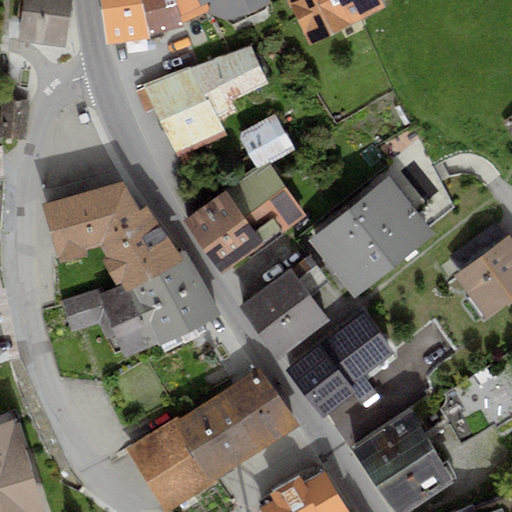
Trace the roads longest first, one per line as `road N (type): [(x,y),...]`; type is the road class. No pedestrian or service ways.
road 1 (primary): [(371,511),(161,202),(99,73)]
road 2 (residential): [(99,73),(50,96),(42,117),(27,181),(28,310),(46,380),(92,464),(135,511)]
